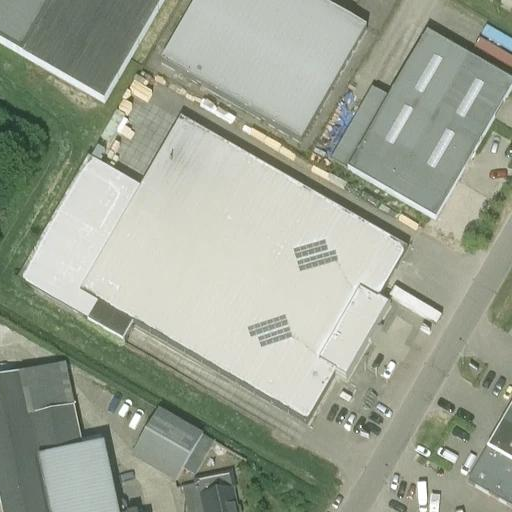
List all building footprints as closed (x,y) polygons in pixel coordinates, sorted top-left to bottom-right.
[(0,0),(0,46),(105,106),(166,0),(0,0)] [(366,32),(310,0),(197,0),(160,65),(301,146),(366,32)] [(431,26),(388,101),(371,91),(329,162),(347,172),(434,223),(511,88),(511,85),(468,60),(474,50),(431,26)] [(180,121),(79,297),(69,314),(122,344),(132,327),(306,427),(335,376),(345,382),(388,309),(378,303),(407,252),(180,121)] [(47,511),(29,420),(20,377),(0,381),(0,511),(47,511)] [(511,405),(483,456),(466,485),(511,511),(511,405)] [(122,504),(116,505),(104,449),(83,453),(74,411),(29,420),(47,511),(126,511),(125,507),(122,504)] [(129,461),(174,487),(183,472),(194,478),(213,445),(202,439),(203,437),(157,412),(129,461)] [(235,509),(232,494),(237,492),(232,473),(192,481),(193,489),(182,491),(186,511),(239,511),(239,510),(235,509)]
